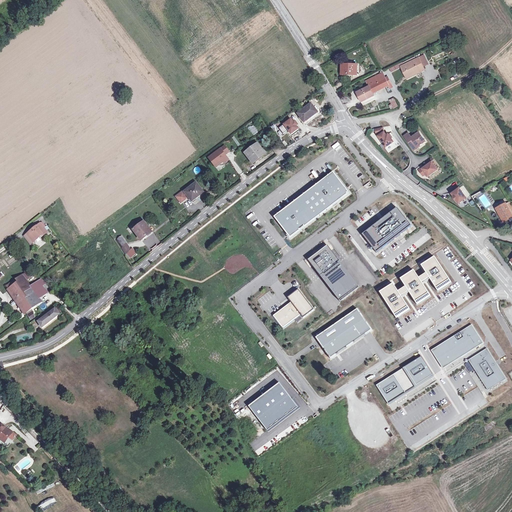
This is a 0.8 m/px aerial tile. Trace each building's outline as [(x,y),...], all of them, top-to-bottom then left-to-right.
[(421,62),(426,60),(424,56),(401,67),(406,77),(419,70),(420,72),(425,70),(423,66),(421,62)] [(391,72),(400,67),(399,64),(389,68),(391,72)] [(356,73),(356,75),(357,75),(357,65),(342,65),(342,74),(352,75),(352,73),(356,73)] [(419,70),(406,77),(407,78),(420,72),(419,70)] [(369,87),(385,78),(383,73),(383,72),(366,81),(368,84),(369,87)] [(388,84),(385,78),(369,87),(361,90),(357,93),(358,95),(362,102),(374,96),(373,93),(382,89),(381,88),(388,84)] [(388,100),(392,109),(398,106),(394,97),(388,100)] [(311,104),(305,108),(298,114),(304,123),(317,113),(314,108),(311,104)] [(245,126),(253,136),(259,130),(251,121),(245,126)] [(296,127),(298,126),(295,122),(293,123),(292,124),(290,121),(279,129),(283,135),(288,131),(291,135),(298,130),(296,127)] [(377,134),(379,133),(379,135),(379,136),(386,147),(394,142),(389,134),(387,135),(385,132),(384,132),(383,127),(376,128),(377,134)] [(417,146),(418,147),(426,141),(419,132),(412,137),(409,132),(405,135),(408,140),(407,140),(413,149),(417,146)] [(257,144),(246,154),(253,163),(265,154),(257,144)] [(225,147),(210,159),(216,167),(223,162),(224,163),(228,160),(225,155),(229,152),(225,147)] [(427,174),(429,177),(439,170),(433,162),(424,169),(423,168),(420,171),(424,176),(427,174)] [(349,193),(334,173),(305,195),(321,216),(346,196),(345,195),(349,193)] [(196,184),(185,192),(183,193),(182,192),(176,197),(181,203),(187,198),(186,197),(188,196),(192,202),(203,193),(196,184)] [(456,191),(452,194),(454,197),(456,201),(457,201),(459,204),(467,199),(460,189),(456,191)] [(305,195),(275,218),(291,239),(321,216),(305,195)] [(511,217),(511,214),(506,204),(497,209),(504,222),(511,217)] [(412,226),(397,208),(363,235),(377,253),(412,226)] [(368,219),(364,214),(354,223),(358,227),(368,219)] [(141,220),(134,226),(134,227),(132,228),(134,230),(133,231),(141,241),(151,233),(144,223),(141,220)] [(32,239),(34,242),(42,236),(42,237),(47,233),(40,224),(26,234),(29,239),(32,239)] [(122,236),(116,240),(125,254),(131,250),(127,245),(127,244),(122,236)] [(359,287),(328,246),(309,261),(339,302),(359,287)] [(392,283),(378,291),(393,315),(407,307),(400,296),(409,290),(415,300),(427,292),(421,282),(429,277),(435,287),(448,279),(434,257),(421,265),(426,272),(418,278),(413,270),(400,278),(405,286),(397,291),(392,283)] [(456,259),(451,262),(459,275),(465,272),(456,259)] [(15,280),(9,284),(12,287),(8,290),(12,294),(28,283),(26,281),(34,275),(30,270),(22,276),(15,281),(15,280)] [(466,273),(461,277),(470,290),(475,286),(466,273)] [(30,287),(28,283),(12,294),(15,299),(16,300),(25,313),(31,309),(41,302),(38,299),(47,293),(41,286),(46,283),(42,279),(30,287)] [(314,310),(298,290),(291,295),(305,316),(314,310)] [(287,298),(291,302),(273,316),(283,328),(300,315),(303,318),(305,316),(291,295),(287,298)] [(59,315),(57,311),(55,309),(54,309),(52,306),(36,319),(38,321),(37,322),(42,329),(59,315)] [(371,330),(357,309),(319,336),(334,356),(371,330)] [(484,343),(472,325),(431,350),(438,361),(439,361),(443,367),(460,357),(461,358),(484,343)] [(319,336),(316,338),(330,359),(334,356),(319,336)] [(506,379),(487,349),(468,360),(475,370),(476,369),(488,389),(503,380),(503,381),(506,379)] [(422,357),(376,385),(388,404),(433,375),(422,357)] [(488,389),(476,369),(475,370),(488,391),(503,381),(503,380),(488,389)] [(279,384),(249,407),(267,431),(298,408),(279,384)] [(6,437),(8,439),(12,434),(5,428),(6,427),(2,424),(1,426),(0,424),(0,438),(3,441),(6,437)] [(281,433),(268,441),(264,435),(250,444),(258,456),(284,439),(281,433)] [(39,443),(36,446),(42,452),(45,450),(39,443)]
